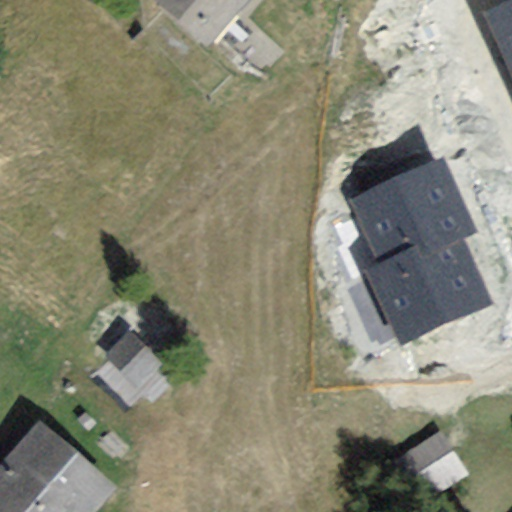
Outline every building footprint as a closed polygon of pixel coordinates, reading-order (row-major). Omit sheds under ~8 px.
[(257,0),(156,0),(150,8),(210,57),(257,0)] [(511,92),(511,23),(487,34),(511,92)] [(400,363),(500,329),(449,179),(349,214),(400,363)] [(96,511),(111,495),(31,432),(0,472),(0,511),(96,511)] [(441,439),(390,469),(416,511),(417,511),(467,482),(441,439)]
